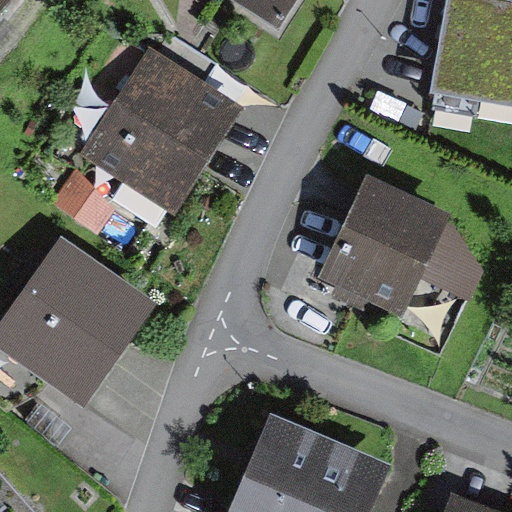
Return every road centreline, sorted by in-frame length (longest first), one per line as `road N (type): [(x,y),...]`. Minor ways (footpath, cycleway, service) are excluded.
road 1 (residential): [(374,0),(306,124),(211,335)]
road 2 (residential): [(211,335),(511,450)]
road 3 (residential): [(211,335),(144,511)]
